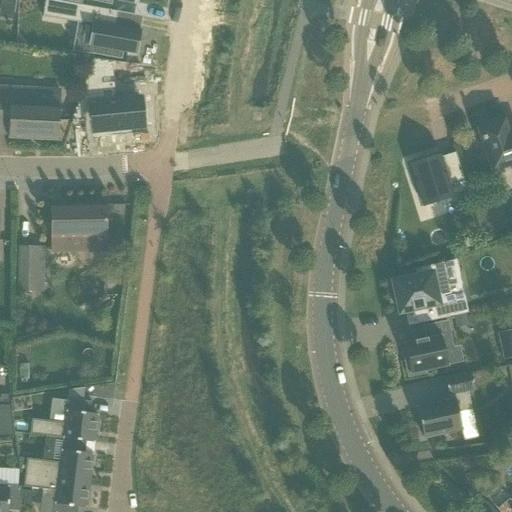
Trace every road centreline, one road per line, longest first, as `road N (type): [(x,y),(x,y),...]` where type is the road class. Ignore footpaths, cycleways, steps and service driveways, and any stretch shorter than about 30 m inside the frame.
road 1 (secondary): [(399,511),(353,440),(326,347),(327,251),(348,162)]
road 2 (residential): [(162,162),(189,0)]
road 3 (residential): [(162,162),(0,167)]
road 4 (secondary): [(348,162),(394,44),(415,26)]
road 5 (secondary): [(353,10),(359,55),(348,162)]
